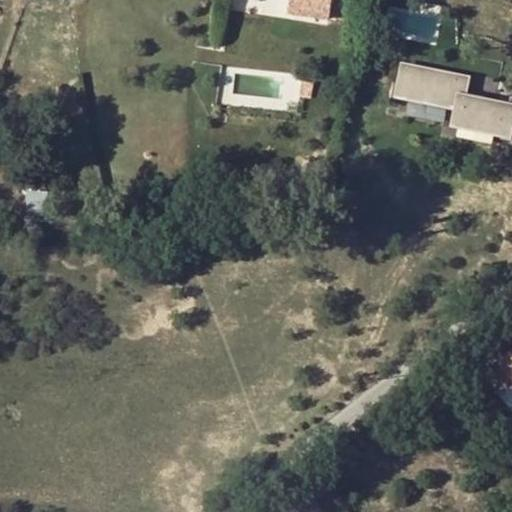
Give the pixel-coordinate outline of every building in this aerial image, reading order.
[(386,64),(381,90),(458,104),(454,122),(503,131),(508,106),(459,97),(462,78),(386,64)] [(26,192),(28,215),(46,214),(44,191),(26,192)] [(511,350),(497,363),(511,380),(511,350)] [(310,485),(316,482),(312,474),(305,478),(310,485)] [(320,511),(313,497),(284,511),(320,511)]
